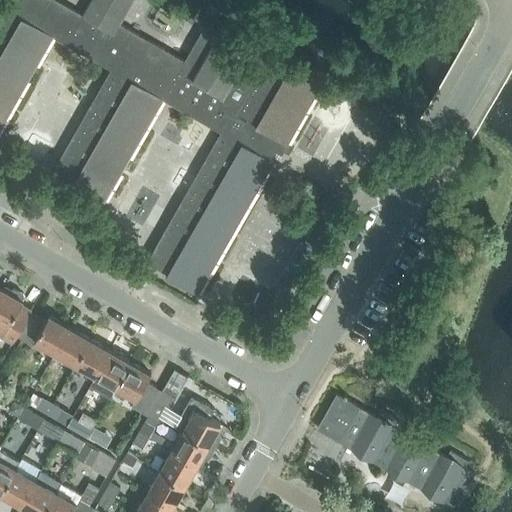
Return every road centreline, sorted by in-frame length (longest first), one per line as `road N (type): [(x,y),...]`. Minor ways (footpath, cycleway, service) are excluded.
road 1 (residential): [(291,404),(511,17)]
road 2 (residential): [(291,404),(0,236)]
